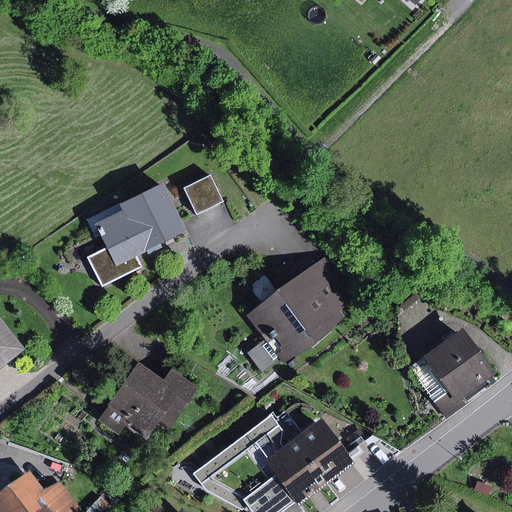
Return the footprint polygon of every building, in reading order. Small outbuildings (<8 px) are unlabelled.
[(214,175),(190,187),(201,210),(226,199),(214,175)] [(166,193),(104,224),(115,245),(92,257),(106,285),(145,266),(137,251),(184,228),(166,193)] [(330,259),(257,318),(273,339),(256,352),(271,370),(343,311),(340,307),(358,293),(330,259)] [(0,321),(0,361),(20,345),(0,321)] [(465,332),(430,357),(436,366),(421,376),(436,397),(437,399),(455,387),(460,394),(492,371),(465,332)] [(163,381),(144,367),(106,419),(140,444),(165,410),(178,419),(198,392),(170,372),(163,381)] [(279,409),(245,435),(265,460),(271,455),(305,430),(291,410),(284,415),(279,409)] [(305,430),(271,455),(282,470),(302,498),(305,501),(357,462),(323,417),(305,430)] [(247,507),(251,504),(257,511),(283,511),(302,498),(282,470),(271,455),(265,460),(245,435),(198,471),(211,488),(247,507)] [(32,475),(0,498),(0,511),(65,511),(79,502),(63,480),(46,493),(32,475)]
